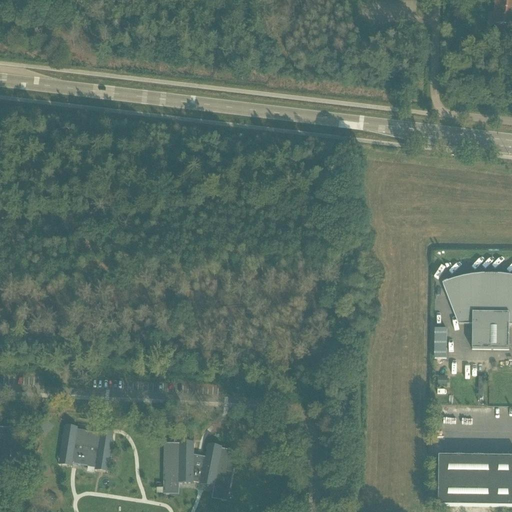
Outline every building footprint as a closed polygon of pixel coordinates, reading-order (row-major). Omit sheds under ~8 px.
[(496,24),(511,25),(511,1),(497,0),(495,0),(494,15),(497,16),(496,24)] [(511,324),(511,279),(509,279),(503,278),(499,278),(493,278),(486,278),(480,278),(477,279),(473,279),(467,280),(464,281),(457,282),(451,284),(448,285),(445,286),(449,296),(458,325),(473,325),(473,351),(509,351),(509,324),(511,324)] [(447,330),(435,330),(434,360),(446,360),(447,330)] [(438,376),(437,387),(447,388),(447,377),(438,376)] [(78,428),(66,427),(60,466),(72,468),(72,465),(96,469),(95,472),(107,474),(114,434),(102,432),(101,435),(77,431),(78,428)] [(0,479),(8,480),(8,479),(11,430),(12,430),(12,429),(0,428),(0,479)] [(193,485),(193,483),(200,484),(200,486),(214,489),(212,500),(227,503),(227,502),(236,453),(237,453),(222,450),(222,448),(220,454),(207,452),(208,445),(205,458),(194,456),(194,443),(193,443),(193,450),(180,450),(180,443),(179,443),(179,445),(164,444),(164,445),(165,445),(164,495),(163,495),(163,496),(179,496),(179,484),(193,485)] [(438,507),(511,507),(511,458),(439,457),(438,507)]
